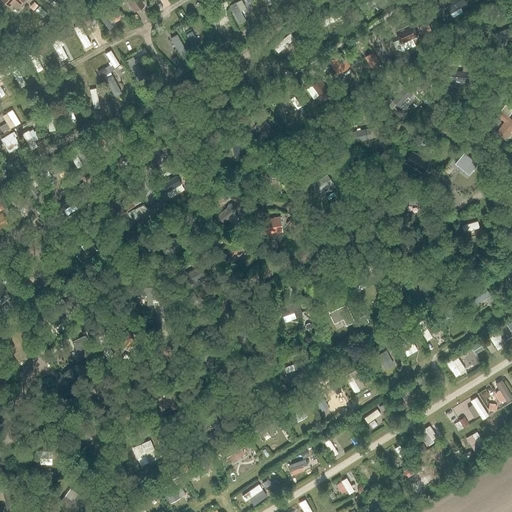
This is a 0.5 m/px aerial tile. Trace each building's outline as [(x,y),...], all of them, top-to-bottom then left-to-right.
[(128,0),(129,0),(127,2),(134,13),(147,4),(144,0),(128,0)] [(363,0),(361,2),(369,13),(390,0),(363,0)] [(442,0),(450,14),(467,4),(464,0),(442,0)] [(35,2),(30,7),(34,11),(39,5),(35,2)] [(40,7),(36,11),(44,18),(47,14),(40,7)] [(218,32),(226,29),(221,20),(224,18),(221,11),(210,16),(218,32)] [(346,14),(324,27),(331,38),(354,27),(346,14)] [(422,19),(416,22),(421,35),(433,30),(430,24),(425,26),(422,19)] [(88,24),(82,26),(88,39),(94,36),(88,24)] [(413,24),(396,31),(402,44),(419,37),(413,24)] [(511,25),(494,32),(498,44),(511,38),(511,25)] [(194,46),(201,43),(196,30),(189,32),(194,46)] [(62,35),(71,49),(81,43),(74,32),(69,35),(67,31),(62,35)] [(299,38),(278,36),(277,52),(296,55),(299,38)] [(373,52),(367,56),(374,68),(380,64),(373,52)] [(341,54),(330,62),(336,72),(348,65),(341,54)] [(146,78),(152,73),(143,59),(136,64),(146,78)] [(9,66),(0,68),(0,96),(7,94),(2,83),(5,82),(3,76),(11,72),(9,66)] [(105,67),(98,71),(101,76),(108,72),(105,67)] [(448,70),(448,82),(468,83),(469,72),(463,71),(448,70)] [(155,73),(148,77),(151,83),(158,79),(155,73)] [(321,78),(312,85),(323,100),(332,93),(321,78)] [(414,81),(410,85),(414,89),(417,86),(419,84),(414,80),(414,81)] [(331,81),(328,84),(334,92),(337,89),(331,81)] [(401,104),(407,97),(409,99),(412,95),(404,88),(399,84),(395,89),(399,93),(392,101),(390,99),(386,103),(392,108),(396,104),(400,108),(403,105),(401,104)] [(102,106),(97,87),(91,88),(96,108),(102,106)] [(293,92),(286,96),(299,117),(306,112),(293,92)] [(209,101),(211,110),(227,107),(226,101),(217,103),(216,99),(209,101)] [(499,118),(505,122),(497,133),(505,139),(511,129),(511,119),(503,113),(499,118)] [(167,119),(147,121),(148,132),(167,133),(167,119)] [(254,126),(267,138),(274,131),(262,119),(254,126)] [(2,128),(5,134),(11,130),(8,124),(2,128)] [(39,145),(36,139),(40,138),(35,127),(24,132),(32,149),(39,145)] [(352,132),(354,143),(372,139),(377,138),(375,128),(370,129),(370,128),(352,132)] [(12,132),(1,139),(9,153),(21,146),(12,132)] [(243,159),(239,138),(231,139),(235,160),(240,159),(241,165),(249,164),(248,158),(243,159)] [(83,148),(68,156),(74,164),(87,157),(83,148)] [(430,162),(412,151),(405,163),(423,174),(430,162)] [(135,152),(121,152),(121,160),(123,161),(123,164),(127,164),(127,161),(136,161),(135,152)] [(469,175),(479,163),(464,152),(455,163),(469,175)] [(61,161),(50,168),(55,175),(66,169),(61,161)] [(285,166),(267,169),(269,178),(287,175),(285,166)] [(177,175),(162,184),(166,192),(182,184),(177,175)] [(328,175),(313,185),(319,193),(334,183),(328,175)] [(39,176),(34,180),(38,184),(43,181),(39,176)] [(73,196),(77,204),(82,201),(82,200),(87,198),(88,199),(109,189),(105,181),(73,196)] [(159,182),(155,185),(160,193),(164,191),(159,182)] [(18,209),(25,204),(14,188),(8,193),(18,209)] [(136,191),(115,206),(121,215),(143,201),(136,191)] [(409,204),(426,205),(427,192),(410,191),(409,204)] [(158,201),(147,209),(152,217),(153,218),(164,210),(158,201)] [(223,223),(239,208),(233,202),(217,216),(223,223)] [(134,210),(145,226),(154,219),(153,218),(152,217),(147,209),(143,204),(134,210)] [(477,212),(456,224),(464,239),(487,227),(477,212)] [(260,224),(262,234),(269,232),(269,230),(273,230),(273,227),(284,226),(283,216),(263,219),(264,223),(260,224)] [(161,240),(164,254),(180,251),(176,237),(161,240)] [(224,256),(234,264),(246,249),(236,241),(224,256)] [(93,244),(77,255),(82,262),(97,250),(93,244)] [(53,262),(30,270),(37,278),(57,270),(53,262)] [(185,274),(190,285),(208,276),(203,265),(185,274)] [(0,302),(1,304),(10,297),(7,293),(7,292),(4,289),(11,284),(7,278),(2,282),(0,278),(0,302)] [(431,279),(418,282),(422,298),(435,295),(431,279)] [(467,296),(473,306),(490,295),(484,285),(467,296)] [(154,306),(153,287),(144,288),(145,307),(154,306)] [(485,299),(489,305),(494,302),(491,296),(485,299)] [(280,309),(282,317),(295,312),(296,315),(303,313),(298,302),(280,309)] [(55,328),(66,318),(55,305),(44,315),(55,328)] [(347,325),(354,321),(346,305),(330,313),(333,320),(343,316),(347,325)] [(452,307),(443,312),(450,323),(459,318),(452,307)] [(359,319),(362,325),(369,322),(366,315),(359,319)] [(245,322),(232,329),(238,341),(251,333),(245,322)] [(134,342),(129,331),(109,340),(115,351),(134,342)] [(494,331),(488,335),(500,354),(505,350),(494,331)] [(83,357),(93,352),(85,336),(73,342),(77,349),(81,347),(83,351),(81,352),(83,357)] [(392,339),(386,343),(391,352),(397,349),(392,339)] [(480,343),(472,347),(475,354),(484,349),(480,343)] [(215,348),(197,352),(199,360),(205,359),(205,361),(218,358),(215,348)] [(377,356),(385,370),(394,364),(387,350),(377,356)] [(452,358),(445,363),(457,381),(464,376),(452,358)] [(289,382),(308,375),(305,367),(286,373),(289,382)] [(355,391),(366,387),(359,369),(348,373),(355,391)] [(339,372),(333,374),(335,378),(336,380),(342,377),(339,372)] [(331,375),(326,378),(330,384),(335,381),(331,375)] [(511,395),(501,379),(495,383),(507,403),(511,400),(511,395)] [(285,396),(290,390),(283,383),(277,390),(285,396)] [(173,409),(180,405),(171,387),(157,394),(160,401),(167,397),(173,409)] [(479,399),(468,405),(475,415),(480,412),(483,417),(489,414),(479,399)] [(299,401),(289,406),(298,422),(308,416),(299,401)] [(378,410),(366,419),(369,424),(382,415),(378,410)] [(210,441),(230,426),(226,420),(221,424),(216,417),(209,422),(216,431),(207,437),(210,441)] [(469,422),(465,417),(459,421),(463,427),(469,422)] [(256,427),(262,435),(274,427),(268,419),(256,427)] [(502,419),(493,424),(499,432),(507,427),(502,419)] [(91,423),(82,426),(87,438),(96,434),(91,423)] [(430,427),(423,432),(432,446),(439,441),(430,427)] [(477,427),(468,433),(482,454),(491,448),(477,427)] [(223,452),(231,463),(247,452),(245,448),(252,443),(247,435),(223,452)] [(330,437),(323,442),(334,460),(341,455),(330,437)] [(153,439),(132,447),(136,458),(147,454),(150,462),(160,458),(153,439)] [(426,451),(422,444),(417,447),(421,454),(426,451)] [(399,445),(391,450),(402,465),(409,461),(399,445)] [(306,448),(300,451),(304,458),(309,456),(306,448)] [(41,463),(54,464),(55,450),(37,449),(37,457),(41,457),(41,463)] [(448,449),(436,458),(444,468),(456,459),(448,449)] [(471,451),(465,455),(470,463),(476,460),(471,451)] [(306,460),(289,466),(291,472),(308,466),(306,460)] [(368,473),(374,481),(384,475),(375,461),(369,465),(373,470),(368,473)] [(423,464),(416,469),(424,481),(431,476),(423,464)] [(342,482),(350,495),(355,492),(348,479),(342,482)] [(181,497),(174,485),(164,491),(171,503),(181,497)] [(254,488),(245,494),(250,500),(258,495),(254,488)] [(10,511),(15,511),(12,489),(4,490),(6,511),(10,511)] [(72,511),(75,511),(85,499),(79,494),(73,502),(65,496),(60,503),(72,511)] [(378,496),(368,501),(374,511),(387,511),(378,496)] [(146,511),(139,498),(133,501),(138,511),(146,511)] [(312,511),(306,501),(300,504),(304,511),(312,511)]
